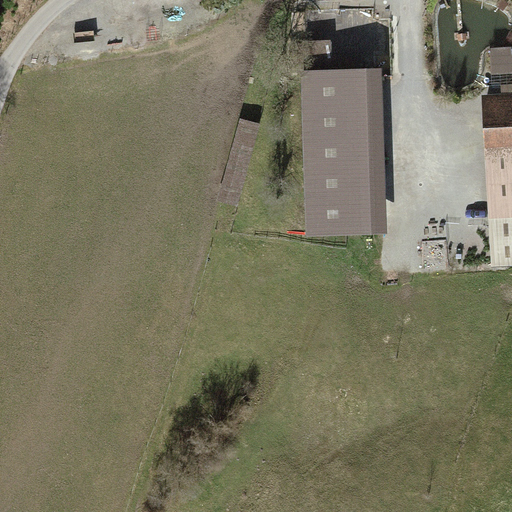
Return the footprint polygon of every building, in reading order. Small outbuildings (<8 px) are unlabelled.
[(326,72),(324,41),(290,42),(292,72),(326,72)] [(487,76),(511,74),(511,45),(484,47),(487,76)] [(380,237),(375,71),(326,72),(292,72),(300,237),(380,237)] [(511,94),(481,97),(490,269),(511,264),(511,94)] [(259,124),(234,120),(214,202),(234,207),(259,124)]
